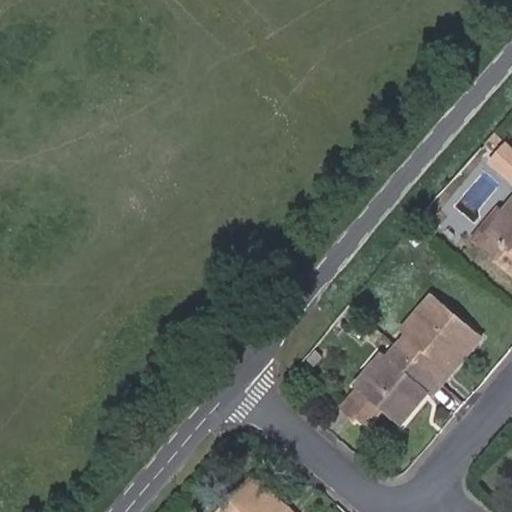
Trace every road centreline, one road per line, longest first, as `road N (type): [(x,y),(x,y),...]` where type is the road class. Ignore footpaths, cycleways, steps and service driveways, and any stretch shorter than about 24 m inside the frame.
road 1 (residential): [(236,383),(511,52)]
road 2 (residential): [(236,383),(385,505),(416,497),(511,385)]
road 3 (residential): [(124,511),(236,383)]
